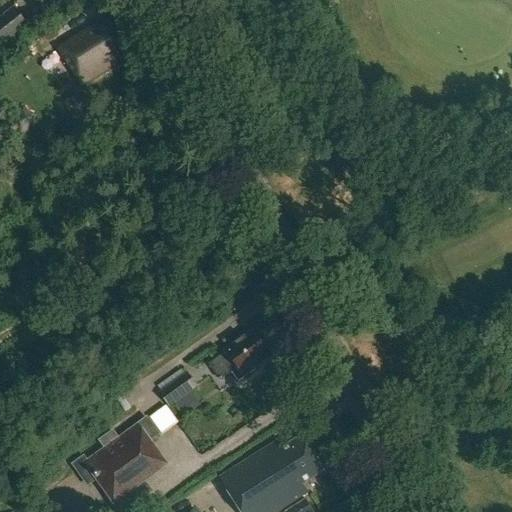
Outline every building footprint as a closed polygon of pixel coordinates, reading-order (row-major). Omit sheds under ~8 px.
[(14,8),(0,18),(0,46),(3,50),(30,30),(14,8)] [(133,57),(109,18),(60,48),(84,87),(133,57)] [(81,94),(76,97),(63,105),(76,126),(93,115),(81,94)] [(263,343),(256,332),(226,354),(227,355),(211,367),(222,382),(233,375),(240,384),(255,373),(256,368),(273,356),(269,351),(273,349),(269,344),(263,343)] [(169,408),(171,407),(177,402),(198,388),(187,373),(185,375),(159,394),(169,408)] [(151,419),(162,435),(178,424),(167,407),(151,419)] [(159,435),(150,422),(121,442),(115,434),(103,442),(108,449),(88,463),(85,459),(76,466),(88,484),(99,477),(117,504),(168,468),(150,441),(159,435)] [(222,480),(242,511),(282,511),(310,494),(305,486),(326,473),(304,438),(282,452),(277,445),(222,480)] [(162,511),(196,511),(194,509),(193,510),(185,498),(162,511)] [(313,511),(306,500),(287,511),(313,511)]
